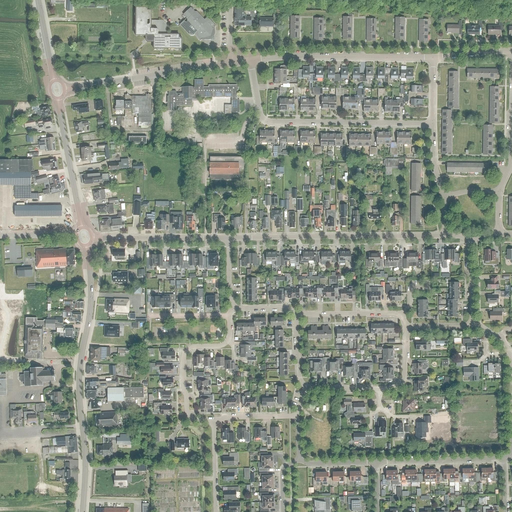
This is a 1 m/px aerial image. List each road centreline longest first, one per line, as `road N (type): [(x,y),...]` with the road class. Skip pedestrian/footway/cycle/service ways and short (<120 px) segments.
road 1 (primary): [(82,511),(79,372),(90,312),(84,245)]
road 2 (residential): [(443,234),(228,238)]
road 3 (residential): [(250,60),(433,57)]
road 4 (residential): [(432,125),(260,115)]
road 5 (residential): [(229,316),(224,344),(193,346),(183,356),(187,414),(213,419)]
road 6 (residential): [(106,82),(114,127),(151,128),(153,75)]
road 7 (residential): [(228,238),(93,238)]
road 8 (primary): [(81,227),(57,98)]
road 9 (residential): [(376,462),(505,460)]
